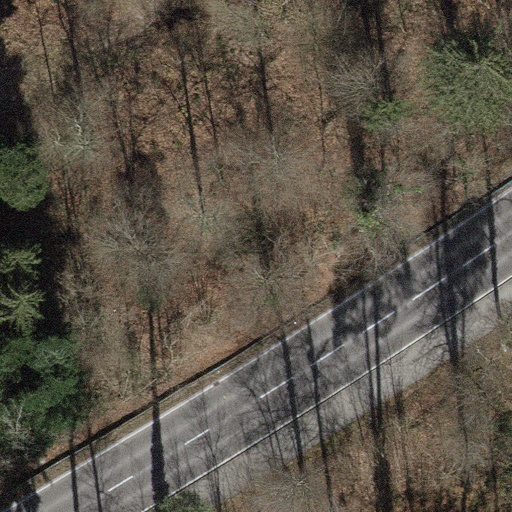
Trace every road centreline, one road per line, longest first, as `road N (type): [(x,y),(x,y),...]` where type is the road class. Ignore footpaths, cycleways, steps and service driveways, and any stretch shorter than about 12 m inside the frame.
road 1 (secondary): [(511,235),(72,511)]
road 2 (track): [(134,0),(0,99)]
